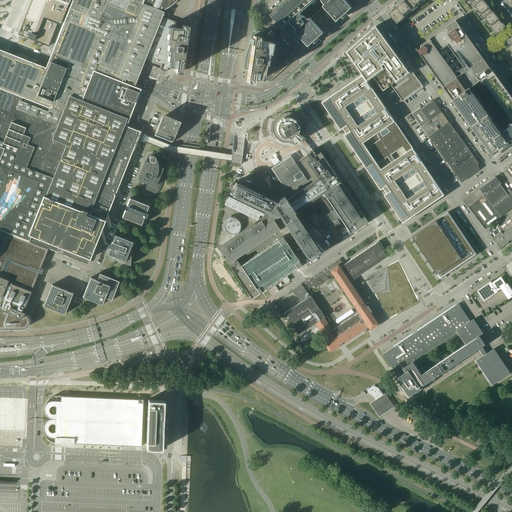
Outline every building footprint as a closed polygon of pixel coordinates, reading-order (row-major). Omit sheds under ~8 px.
[(137,140),(138,138),(139,136),(140,133),(140,131),(127,126),(128,122),(141,89),(135,86),(138,80),(141,72),(141,71),(144,65),(146,58),(148,52),(151,46),(153,40),(156,33),(158,27),(161,20),(164,13),(164,12),(164,11),(165,10),(169,8),(170,7),(172,6),(173,6),(175,4),(176,3),(178,2),(179,0),(73,0),(73,2),(70,8),(68,15),(63,27),(61,34),(55,47),(53,52),(53,53),(47,68),(43,67),(43,66),(36,64),(29,61),(23,59),(10,54),(9,53),(0,49),(0,327),(8,327),(8,328),(8,329),(15,329),(22,328),(22,329),(22,328),(24,328),(25,328),(26,327),(27,326),(28,324),(29,324),(29,322),(29,320),(29,319),(28,318),(27,316),(24,314),(25,313),(23,312),(25,305),(27,302),(48,248),(59,253),(89,264),(91,259),(105,223),(110,209),(118,190),(120,185),(122,179),(128,165),(131,156),(134,147),(137,140)] [(31,0),(17,36),(48,47),(50,44),(51,39),(58,21),(61,22),(69,0),(31,0)] [(289,0),(273,15),(283,26),(284,26),(293,18),(301,27),(296,31),(297,31),(296,31),(309,46),(324,33),(337,21),(352,8),(360,0),(289,0)] [(406,0),(405,1),(405,0),(397,7),(397,8),(394,11),(393,10),(389,14),(397,23),(399,21),(400,22),(406,17),(405,16),(423,0),(406,0)] [(467,0),(477,11),(486,3),(483,0),(467,0)] [(486,3),(477,11),(487,23),(496,15),(493,11),(492,11),(489,8),(490,7),(486,3)] [(500,19),(496,15),(487,23),(497,35),(506,27),(502,22),(502,23),(499,19),(500,19)] [(163,17),(148,55),(147,56),(147,57),(147,58),(147,59),(147,60),(148,61),(148,62),(149,63),(149,64),(150,64),(151,65),(152,65),(166,71),(167,71),(166,71),(168,66),(175,67),(175,71),(181,72),(183,57),(187,58),(187,54),(188,51),(188,47),(189,25),(189,24),(188,23),(188,22),(187,21),(186,20),(185,20),(184,20),(183,20),(181,20),(180,20),(179,21),(178,22),(178,23),(163,17)] [(493,71),(456,20),(423,44),(422,44),(422,45),(422,46),(421,47),(422,47),(422,48),(418,50),(449,93),(454,100),(493,71)] [(351,59),(353,58),(363,74),(367,79),(368,79),(372,75),(384,91),(391,85),(410,72),(377,26),(371,31),(370,30),(345,50),(351,59)] [(296,58),(270,29),(268,27),(262,33),(260,32),(260,31),(259,31),(258,31),(256,31),(255,31),(254,31),(254,32),(253,32),(253,33),(252,33),(252,34),(252,35),(246,57),(246,58),(245,60),(245,61),(245,64),(244,66),(248,67),(246,82),(252,83),(253,79),(260,80),(265,80),(267,83),(296,58)] [(423,87),(418,79),(416,77),(412,71),(410,72),(391,85),(397,94),(403,102),(423,87)] [(511,97),(497,77),(493,71),(454,100),(494,155),(511,142),(511,97)] [(367,79),(363,74),(336,93),(322,102),(341,130),(343,129),(346,134),(344,135),(381,190),(383,188),(387,193),(385,195),(403,223),(444,195),(424,165),(367,79)] [(422,127),(442,112),(433,100),(421,109),(420,108),(412,114),(422,127)] [(429,137),(449,122),(442,112),(422,127),(429,137)] [(298,139),(300,140),(301,141),(303,137),(301,135),(300,135),(301,135),(301,134),(301,133),(301,132),(302,132),(302,131),(302,130),(302,129),(302,128),(302,127),(302,126),(302,125),(302,124),(301,124),(301,123),(301,122),(300,121),(300,120),(299,120),(299,119),(299,118),(298,118),(297,117),(296,116),(295,115),(294,115),(293,114),(292,114),(291,114),(291,113),(290,113),(289,113),(288,113),(287,113),(286,113),(285,113),(284,113),(283,113),(283,114),(282,114),(281,114),(280,115),(279,115),(279,116),(278,116),(277,117),(276,118),(275,119),(275,120),(274,120),(274,121),(273,122),(272,122),(272,123),(272,124),(271,124),(271,125),(271,126),(271,127),(271,128),(271,129),(271,130),(271,131),(271,132),(272,133),(272,134),(273,133),(273,134),(274,135),(274,136),(275,136),(275,137),(275,138),(276,138),(276,139),(277,139),(277,140),(278,140),(279,141),(280,141),(280,142),(281,142),(282,142),(283,142),(283,143),(284,143),(285,143),(286,143),(287,143),(288,143),(289,143),(290,143),(291,143),(292,142),(293,142),(294,145),(294,146),(294,145),(296,142),(298,139)] [(162,115),(161,118),(154,136),(172,143),(180,122),(162,115)] [(479,164),(449,122),(429,137),(462,182),(480,169),(478,164),(479,164)] [(300,140),(298,139),(296,142),(300,147),(306,154),(309,152),(303,146),(298,141),(299,141),(300,141),(300,140)] [(225,231),(225,232),(226,233),(233,239),(232,239),(218,249),(222,255),(223,257),(224,259),(227,264),(232,271),(248,294),(249,296),(250,297),(250,298),(251,298),(259,293),(240,265),(235,258),(271,235),(271,234),(271,233),(273,231),(274,232),(275,231),(277,230),(279,229),(273,220),(278,216),(282,221),(283,220),(307,257),(306,257),(306,258),(308,257),(310,259),(314,257),(315,256),(320,253),(318,250),(319,250),(317,247),(315,244),(296,215),(305,209),(308,213),(310,212),(311,213),(312,214),(308,217),(310,221),(315,229),(324,224),(329,230),(339,223),(339,222),(337,220),(340,219),(345,227),(338,232),(337,230),(330,235),(331,237),(327,239),(331,245),(335,243),(349,233),(366,221),(340,182),(320,152),(318,153),(315,155),(313,153),(314,153),(314,152),(312,150),(309,152),(306,154),(306,155),(299,160),(295,163),(290,156),(280,162),(280,163),(277,164),(274,166),(271,169),(281,184),(282,183),(284,187),(285,188),(280,191),(283,196),(282,197),(278,199),(277,201),(238,183),(238,184),(235,182),(230,193),(233,194),(232,196),(264,212),(263,213),(263,214),(228,197),(224,205),(257,221),(260,215),(262,217),(260,220),(239,235),(238,233),(239,232),(240,231),(240,229),(241,228),(241,226),(241,225),(240,223),(240,222),(239,220),(238,219),(237,219),(236,218),(235,218),(234,217),(233,217),(232,217),(230,217),(229,218),(228,218),(227,218),(226,219),(225,220),(225,221),(224,222),(224,223),(223,224),(223,225),(223,226),(223,227),(223,228),(223,229),(224,230),(225,231)] [(269,159),(274,166),(280,162),(275,156),(276,155),(275,153),(272,155),(274,158),(272,159),(271,158),(269,159)] [(151,154),(151,156),(150,156),(149,157),(149,158),(149,159),(147,159),(147,160),(147,161),(144,160),(137,179),(140,180),(140,181),(139,182),(139,183),(139,184),(139,185),(139,186),(139,187),(139,188),(139,189),(140,189),(140,190),(140,191),(141,191),(141,192),(142,192),(142,193),(143,194),(144,194),(145,195),(146,195),(147,195),(148,195),(149,195),(150,195),(151,195),(152,195),(153,194),(154,194),(155,193),(156,192),(157,191),(158,190),(158,189),(159,188),(159,187),(160,185),(160,184),(161,183),(161,181),(161,180),(162,178),(162,177),(162,176),(162,174),(162,173),(162,171),(162,170),(163,168),(163,167),(161,167),(160,165),(160,163),(159,162),(159,161),(158,159),(157,158),(156,156),(156,155),(155,155),(155,154),(154,154),(153,154),(152,154),(151,154)] [(496,176),(480,188),(479,188),(501,217),(511,207),(511,191),(508,195),(500,185),(501,184),(496,176)] [(479,188),(463,200),(486,229),(501,217),(479,188)] [(148,206),(129,198),(126,205),(124,210),(125,210),(122,217),(141,225),(144,217),(146,218),(147,214),(145,213),(148,206)] [(509,241),(511,240),(511,241),(511,240),(511,211),(498,223),(505,232),(503,233),(501,231),(494,237),(502,247),(509,241)] [(412,236),(441,278),(477,254),(448,212),(412,236)] [(112,242),(111,243),(108,247),(110,248),(107,254),(114,257),(114,258),(130,265),(131,249),(130,249),(132,242),(115,235),(113,241),(113,242),(112,242)] [(259,293),(286,275),(290,272),(293,270),(301,265),(282,237),(240,265),(259,293)] [(349,282),(386,257),(376,242),(343,265),(339,259),(301,284),(292,290),(293,292),(300,302),(293,307),(283,314),(297,335),(308,328),(314,323),(317,328),(325,339),(321,341),(329,351),(330,350),(331,351),(340,345),(342,344),(367,327),(370,330),(378,325),(368,311),(369,311),(367,307),(366,308),(349,282)] [(394,280),(403,275),(392,258),(383,263),(394,280)] [(96,280),(94,279),(90,278),(82,297),(102,305),(104,299),(103,299),(104,298),(111,301),(119,281),(99,274),(97,281),(95,280),(96,280)] [(477,291),(484,301),(498,292),(497,291),(501,289),(508,299),(511,296),(511,290),(507,283),(506,284),(502,278),(493,285),(491,282),(477,291)] [(280,290),(279,287),(280,287),(278,284),(268,290),(271,295),(280,290)] [(64,314),(70,300),(73,293),(52,285),(43,306),(64,314)] [(415,392),(421,388),(421,387),(424,385),(478,349),(482,346),(486,344),(480,335),(483,333),(474,319),(470,321),(458,304),(417,331),(397,345),(396,344),(393,346),(393,347),(383,354),(395,372),(398,377),(410,395),(415,392)] [(510,373),(494,348),(492,350),(487,353),(483,356),(476,360),(486,375),(487,377),(492,385),(510,373)] [(374,385),(367,390),(370,395),(371,394),(373,398),(374,399),(375,401),(384,395),(381,391),(379,388),(374,385)] [(425,388),(424,385),(421,387),(421,388),(415,392),(416,394),(425,388)] [(394,408),(385,394),(384,395),(375,401),(373,402),(370,404),(379,418),(381,416),(387,413),(392,409),(394,408)] [(48,420),(47,421),(46,422),(45,423),(44,424),(44,426),(44,427),(43,428),(43,430),(44,431),(44,432),(45,433),(46,435),(47,435),(48,436),(49,437),(51,437),(52,437),(55,437),(55,443),(74,443),(122,445),(129,446),(136,446),(141,446),(143,403),(143,400),(139,400),(138,400),(61,396),(61,401),(56,401),(53,401),(52,401),(51,401),(50,402),(48,403),(47,403),(46,404),(45,405),(45,407),(44,408),(44,409),(44,411),(44,412),(45,414),(46,415),(46,416),(48,417),(48,418),(49,418),(50,419),(51,419),(51,420),(49,420),(48,420)] [(148,400),(146,448),(154,448),(158,449),(162,449),(164,404),(164,400),(148,400)] [(499,468),(494,462),(490,465),(495,471),(499,468)]
